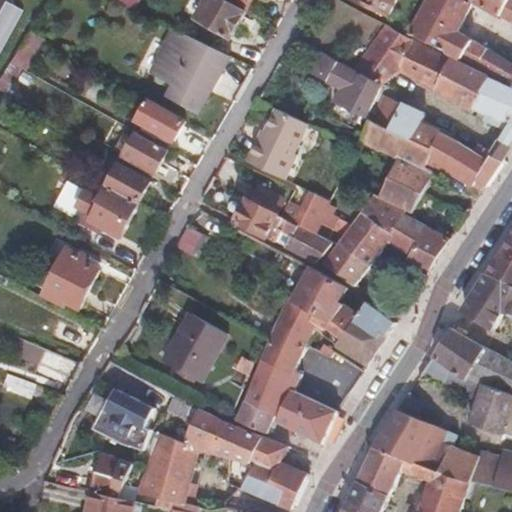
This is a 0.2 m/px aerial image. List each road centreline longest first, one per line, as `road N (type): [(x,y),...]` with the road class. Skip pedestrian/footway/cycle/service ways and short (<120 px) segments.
road 1 (residential): [(0,497),(22,483),(302,0)]
road 2 (residential): [(511,190),(317,511)]
